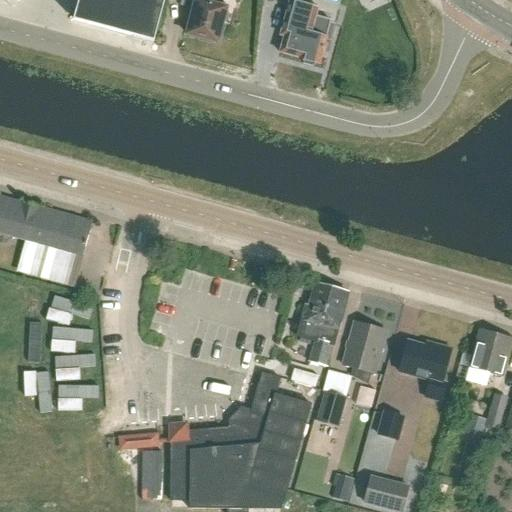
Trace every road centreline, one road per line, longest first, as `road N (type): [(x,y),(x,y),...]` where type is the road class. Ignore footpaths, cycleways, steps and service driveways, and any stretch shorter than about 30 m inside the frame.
road 1 (unclassified): [(0,25),(365,122),(415,113),(437,96),(477,5)]
road 2 (tertiary): [(511,300),(0,158)]
